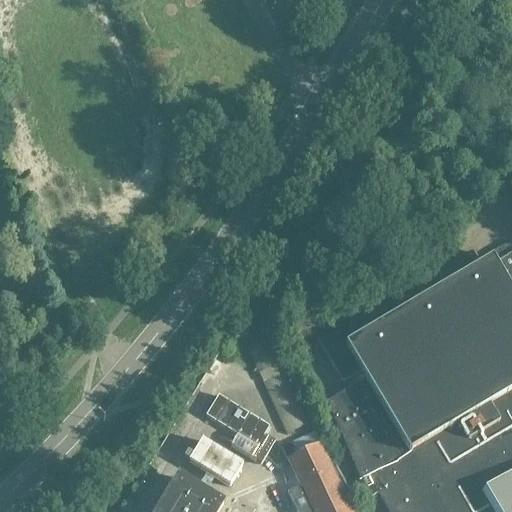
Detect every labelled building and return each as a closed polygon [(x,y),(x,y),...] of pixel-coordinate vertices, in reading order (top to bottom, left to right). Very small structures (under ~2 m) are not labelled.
[(511,243),(317,336),(339,382),(328,387),(387,511),(511,511),(511,460),(473,479),(481,497),(467,504),(470,511),(441,511),(426,495),(412,502),(401,481),(419,481),(419,462),(385,462),(403,444),(397,431),(511,377),(511,243)] [(307,427),(267,339),(246,349),(287,436),(307,427)] [(309,350),(293,359),(311,387),(326,378),(309,350)] [(206,417),(237,436),(258,449),(264,438),(267,434),(270,429),(254,420),(218,398),(216,401),(206,417)] [(282,450),(287,462),(306,501),(293,507),(295,511),(348,511),(318,448),(321,446),(315,433),(282,450)] [(237,436),(230,447),(251,460),(262,466),(277,440),(267,434),(258,449),(237,436)] [(193,455),(189,461),(188,463),(229,488),(243,466),(202,441),(193,455)] [(176,479),(156,511),(221,511),(224,509),(176,479)]
